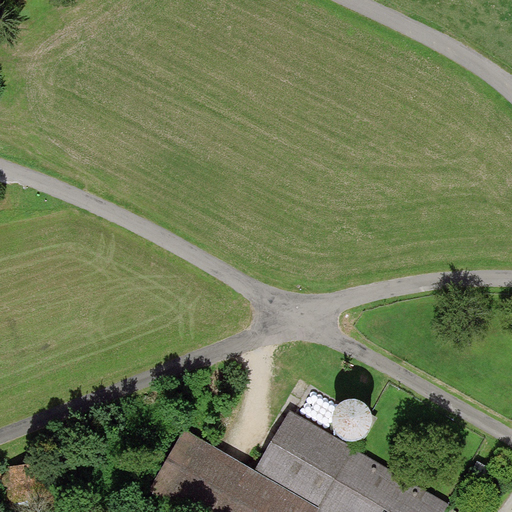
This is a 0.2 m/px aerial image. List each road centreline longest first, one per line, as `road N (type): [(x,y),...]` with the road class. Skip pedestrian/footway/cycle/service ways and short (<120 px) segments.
road 1 (unclassified): [(0,170),(174,244),(291,313)]
road 2 (unclassified): [(0,438),(226,348),(291,313)]
road 3 (unclassified): [(291,313),(511,440)]
road 4 (unclassified): [(511,278),(429,281),(291,313)]
road 5 (unclassified): [(343,0),(450,51),(511,92)]
